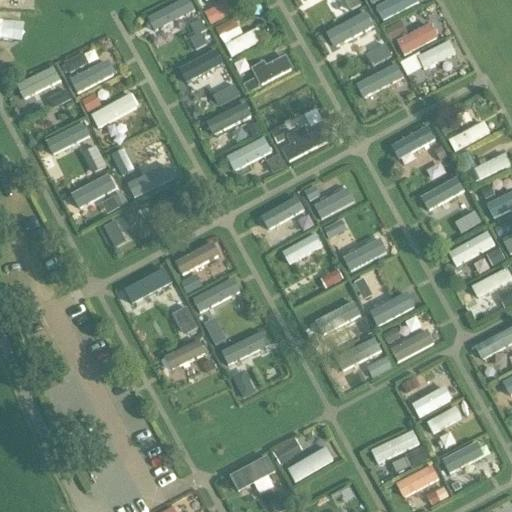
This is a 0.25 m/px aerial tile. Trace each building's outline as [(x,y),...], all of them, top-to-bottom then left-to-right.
[(185,0),(149,18),(156,33),(198,12),(191,0),(185,0)] [(360,0),(344,0),(349,11),(363,6),(360,0)] [(422,0),(392,0),(377,7),(384,21),(424,3),(422,0)] [(226,4),(207,12),(212,24),(231,17),(226,4)] [(326,35),(335,50),(376,27),(368,12),(326,35)] [(189,38),(196,52),(215,42),(200,13),(188,19),(196,35),(189,38)] [(235,19),(217,29),(227,46),(244,36),(235,19)] [(394,41),(409,37),(405,23),(390,27),(394,41)] [(404,56),(441,40),(435,26),(398,41),(404,56)] [(232,55),(264,43),(260,32),(228,44),(232,55)] [(365,54),(386,45),(381,34),(361,44),(365,54)] [(451,42),(404,64),(411,79),(458,57),(451,42)] [(388,46),(367,55),(373,68),(394,58),(388,46)] [(69,75),(90,65),(85,54),(64,64),(69,75)] [(254,71),(262,87),(295,71),(287,55),(254,71)] [(112,62),(73,79),(80,94),(118,76),(112,62)] [(18,85),(26,101),(64,83),(56,67),(18,85)] [(365,100),(406,82),(400,67),(358,86),(365,100)] [(238,84),(215,95),(220,108),(244,96),(238,84)] [(273,88),(254,99),(262,114),(282,103),(273,88)] [(54,110),(74,100),(70,90),(49,100),(54,110)] [(93,116),(100,129),(141,107),(134,94),(93,116)] [(97,95),(84,102),(90,112),(103,106),(97,95)] [(301,95),(265,114),(271,128),(308,109),(301,95)] [(214,134),(254,120),(249,106),(209,121),(214,134)] [(487,124),(450,139),(455,151),(492,136),(487,124)] [(48,139),(53,155),(93,141),(88,125),(48,139)] [(291,164),(330,142),(323,129),(312,135),(306,125),(288,136),(294,146),(284,151),(291,164)] [(392,148),(402,164),(440,142),(430,125),(392,148)] [(108,150),(116,165),(154,145),(145,130),(108,150)] [(235,173),(275,153),(267,138),(228,158),(235,173)] [(93,175),(108,168),(98,146),(83,154),(93,175)] [(470,153),(460,157),(467,173),(477,168),(470,153)] [(472,182),(511,169),(511,166),(509,157),(468,170),(472,182)] [(171,167),(128,184),(134,198),(176,181),(171,167)] [(80,210),(120,190),(112,175),(72,195),(80,210)] [(436,221),(457,209),(453,202),(468,193),(459,177),(422,198),(436,221)] [(320,219),(358,206),(352,190),(315,204),(320,219)] [(495,220),(511,212),(511,193),(487,206),(495,220)] [(108,213),(130,206),(126,194),(104,202),(108,213)] [(267,230),(307,213),(300,199),(261,216),(267,230)] [(478,212),(457,222),(462,234),(484,224),(478,212)] [(113,249),(127,244),(119,221),(105,226),(113,249)] [(326,228),(331,240),(349,232),(345,221),(326,228)] [(511,223),(496,228),(499,237),(511,232),(511,223)] [(458,268),(498,246),(490,232),(450,255),(458,268)] [(289,266),(325,249),(319,235),(282,253),(289,266)] [(350,273),(390,257),(382,238),(342,254),(350,273)] [(182,276),(224,257),(218,243),(176,262),(182,276)] [(499,247),(486,254),(493,267),(506,260),(499,247)] [(126,288),(132,304),(175,287),(168,271),(126,288)] [(469,301),(472,313),(504,303),(505,307),(511,304),(511,272),(473,284),(478,299),(469,301)] [(364,301),(387,292),(380,276),(357,286),(364,301)] [(235,279),(194,300),(202,316),(243,295),(235,279)] [(377,325),(418,312),(412,295),(372,309),(377,325)] [(357,304),(314,321),(320,336),(363,319),(357,304)] [(183,338),(201,330),(190,307),(172,315),(183,338)] [(218,319),(205,325),(216,347),(229,340),(218,319)] [(385,335),(391,349),(426,333),(420,319),(385,335)] [(482,361),(511,346),(511,329),(475,346),(482,361)] [(430,332),(393,350),(400,364),(437,345),(430,332)] [(222,349),(228,366),(272,351),(266,334),(222,349)] [(358,364),(385,354),(378,339),(352,349),(358,364)] [(168,372),(209,356),(203,342),(162,359),(168,372)] [(387,357),(368,368),(375,380),(394,368),(387,357)] [(246,399),(258,392),(245,370),(233,377),(246,399)] [(419,416),(458,403),(453,388),(414,402),(419,416)] [(428,424),(435,436),(464,419),(457,407),(428,424)] [(415,431),(372,451),(379,465),(422,445),(415,431)] [(299,440),(275,449),(280,464),(304,455),(299,440)] [(482,445),(444,456),(448,471),(486,460),(482,445)] [(425,447),(393,463),(400,475),(431,458),(425,447)] [(328,448),(289,470),(296,483),(336,461),(328,448)] [(231,476),(239,492),(257,484),(262,494),(276,487),(270,475),(277,472),(270,458),(231,476)] [(398,484),(405,499),(443,482),(436,466),(398,484)] [(351,487),(333,496),(339,508),(357,498),(351,487)] [(433,504),(450,498),(446,489),(429,495),(433,504)] [(273,502),(276,511),(283,511),(294,508),(290,496),(273,502)]
